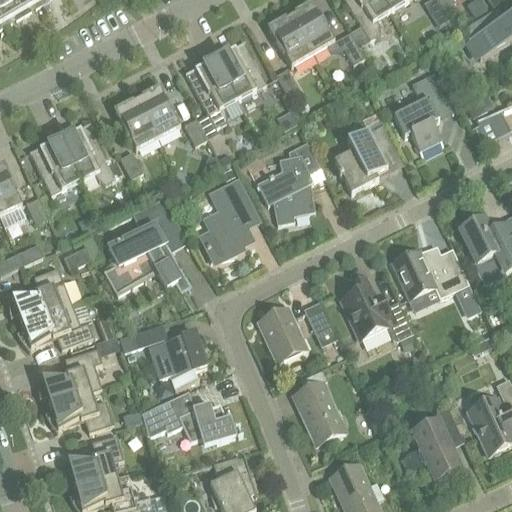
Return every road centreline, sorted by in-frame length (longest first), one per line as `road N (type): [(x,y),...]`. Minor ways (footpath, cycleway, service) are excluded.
road 1 (residential): [(299,511),(221,310),(511,165)]
road 2 (unclassified): [(0,105),(204,0)]
